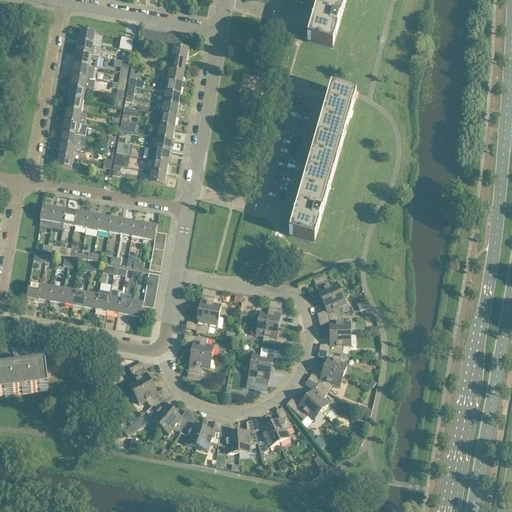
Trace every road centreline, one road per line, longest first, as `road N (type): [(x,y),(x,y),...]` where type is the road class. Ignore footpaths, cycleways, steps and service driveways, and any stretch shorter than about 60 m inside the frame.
road 1 (tertiary): [(511,39),(495,237),(447,511)]
road 2 (residential): [(155,351),(177,390),(224,414),(278,399),(308,355),(306,315),(289,295),(176,275)]
road 3 (tertiary): [(470,511),(511,291)]
road 4 (residential): [(31,182),(62,1)]
road 5 (residential): [(187,210),(218,31)]
road 6 (residential): [(218,31),(62,1)]
road 7 (residential): [(187,210),(31,182)]
road 8 (residential): [(155,351),(0,325)]
